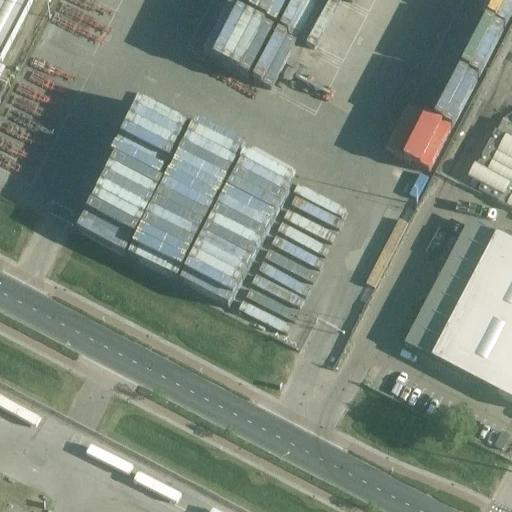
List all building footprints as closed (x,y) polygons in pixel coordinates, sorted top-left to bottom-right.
[(0,0),(0,62),(1,63),(34,0),(0,0)] [(438,109),(474,126),(511,47),(511,22),(510,26),(495,19),(465,80),(455,75),(438,109)] [(45,131),(90,33),(68,23),(27,112),(35,116),(31,125),(45,131)] [(338,52),(325,85),(271,63),(257,98),(266,102),(258,122),(342,156),(378,69),(338,52)] [(492,134),(471,175),(481,180),(474,194),(507,212),(511,202),(511,130),(503,126),(498,136),(492,134)] [(47,201),(54,189),(34,178),(27,191),(47,201)] [(73,216),(79,201),(58,192),(52,208),(73,216)] [(402,349),(511,405),(511,246),(493,237),(429,362),(402,349)] [(213,290),(208,299),(293,344),(304,321),(230,283),(223,296),(213,290)]
